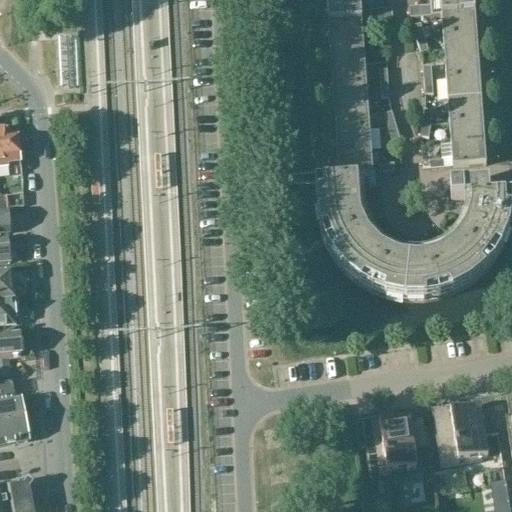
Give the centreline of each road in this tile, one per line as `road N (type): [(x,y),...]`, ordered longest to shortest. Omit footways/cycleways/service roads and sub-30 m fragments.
road 1 (tertiary): [(60,456),(34,101),(0,62)]
road 2 (residential): [(511,364),(239,410)]
road 3 (residential): [(413,180),(431,187),(439,204),(432,223),(415,231),(397,224),(388,206),(403,182)]
